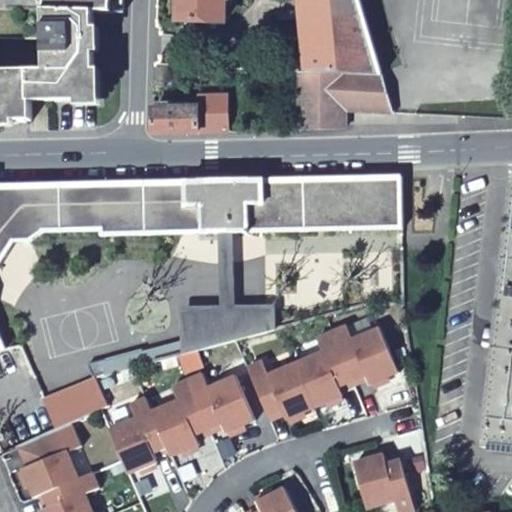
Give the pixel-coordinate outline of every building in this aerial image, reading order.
[(55,0),(0,0),(0,13),(38,15),(44,15),(55,15),(55,0)] [(179,0),(179,25),(226,26),(226,0),(179,0)] [(301,0),(311,76),(386,79),(364,0),(301,0)] [(0,13),(0,44),(39,44),(38,15),(0,13)] [(0,126),(32,126),(31,108),(96,105),(92,16),(87,16),(55,15),(44,15),(46,77),(0,78),(0,126)] [(185,89),(184,72),(156,71),(155,87),(185,89)] [(297,135),(346,134),(347,115),(395,116),(386,79),(311,76),(300,76),(297,135)] [(157,138),(231,136),(230,97),(208,98),(208,111),(154,111),(157,138)] [(405,234),(404,180),(0,189),(0,354),(9,353),(0,330),(0,308),(3,304),(0,297),(0,283),(22,250),(38,252),(51,237),(108,237),(108,240),(405,234)] [(496,349),(511,350),(511,260),(506,260),(496,349)] [(191,357),(205,353),(278,334),(275,307),(188,311),(191,357)] [(347,331),(333,337),(353,386),(368,379),(372,389),(400,377),(380,333),(354,345),(347,331)] [(324,357),(297,369),(315,412),(344,400),(338,391),(353,386),(333,337),(318,343),(324,357)] [(79,426),(97,419),(67,338),(25,348),(56,426),(0,446),(0,450),(3,458),(79,426)] [(96,370),(84,338),(73,338),(86,373),(96,370)] [(511,450),(511,350),(496,349),(486,448),(511,450)] [(264,366),(249,372),(270,420),(283,415),(287,424),(315,412),(297,369),(270,380),(264,366)] [(205,379),(190,385),(196,399),(210,434),(225,428),(229,437),(256,426),(238,382),(211,393),(205,379)] [(154,417),(168,452),(173,461),(201,449),(197,440),(210,434),(196,399),(190,385),(175,392),(181,405),(154,417)] [(140,423),(113,435),(125,465),(131,479),(159,467),(155,458),(168,452),(154,417),(148,403),(134,410),(140,423)] [(38,502),(47,497),(86,481),(74,454),(88,448),(79,426),(26,448),(35,469),(26,473),(38,502)] [(387,459),(357,468),(369,511),(373,511),(399,505),(400,511),(417,511),(404,465),(390,468),(387,459)] [(86,481),(47,497),(53,511),(50,511),(98,511),(92,495),(106,490),(100,475),(86,481)] [(295,511),(286,492),(259,506),(261,511),(295,511)]
